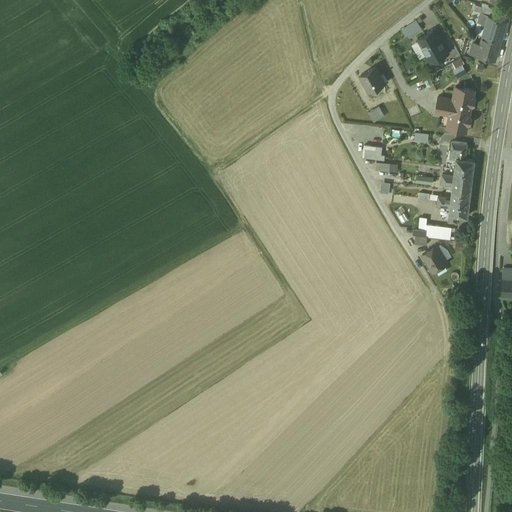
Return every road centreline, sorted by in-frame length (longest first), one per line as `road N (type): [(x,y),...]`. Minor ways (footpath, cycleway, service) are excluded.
road 1 (secondary): [(511,55),(489,197),(476,415)]
road 2 (residential): [(425,0),(349,67),(332,95),(390,220),(436,290)]
